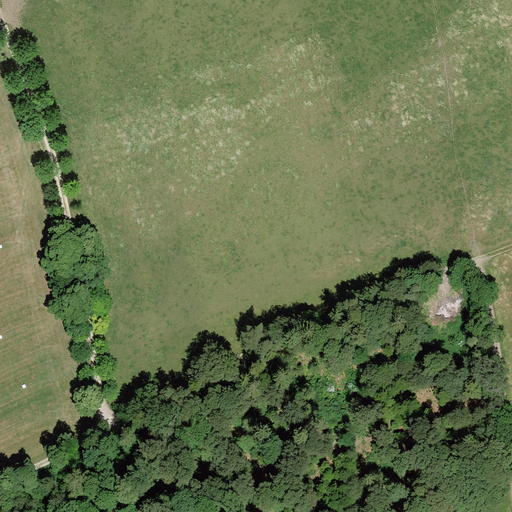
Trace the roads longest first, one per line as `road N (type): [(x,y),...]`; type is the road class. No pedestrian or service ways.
road 1 (track): [(96,511),(102,402),(68,210),(0,14)]
road 2 (track): [(0,468),(466,264)]
